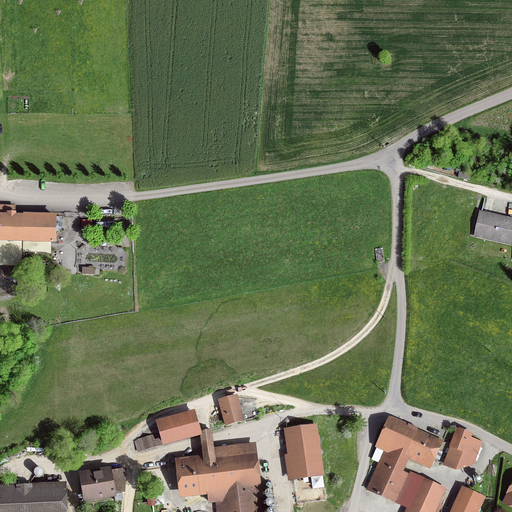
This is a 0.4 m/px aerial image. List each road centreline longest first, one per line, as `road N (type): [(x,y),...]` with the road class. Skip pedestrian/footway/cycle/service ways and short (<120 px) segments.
road 1 (residential): [(393,162),(131,199),(0,195)]
road 2 (tertiary): [(393,407),(403,311),(393,162)]
road 3 (tertiary): [(511,92),(420,133),(393,162)]
road 4 (tertiary): [(511,450),(469,427),(393,407)]
